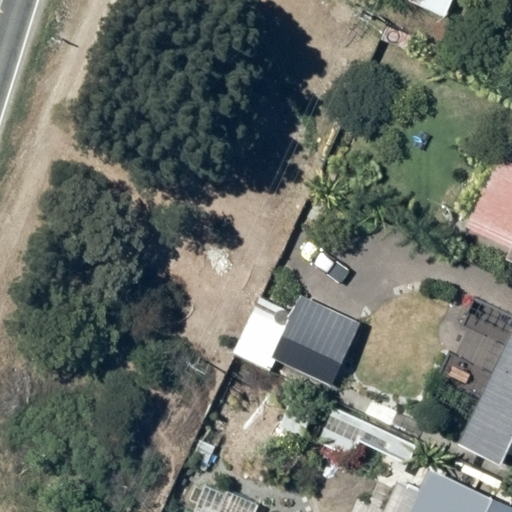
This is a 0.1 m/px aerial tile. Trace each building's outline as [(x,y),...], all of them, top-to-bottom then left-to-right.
[(511,163),(493,155),(460,229),(501,247),(497,257),(511,264),(511,163)] [(356,321),(294,293),(286,310),(254,295),(232,343),(326,386),(356,321)] [(511,316),(451,443),(492,463),(497,450),(511,456),(511,316)] [(330,401),(309,446),(344,462),(352,445),(401,468),(414,440),(330,401)] [(511,511),(511,509),(423,469),(403,511),(511,511)]
